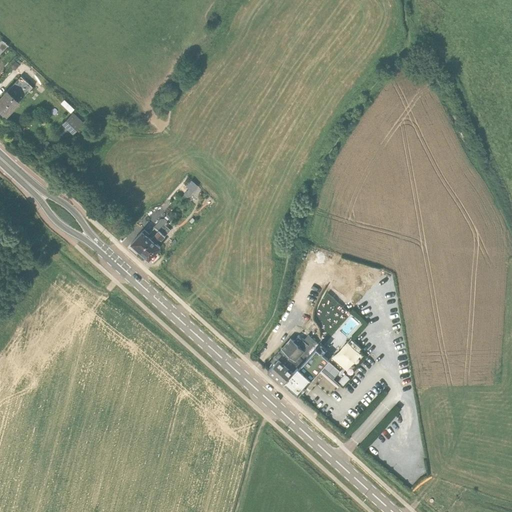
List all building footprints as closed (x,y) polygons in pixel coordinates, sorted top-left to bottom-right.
[(0,108),(7,115),(14,107),(32,86),(20,76),(0,98),(0,108)] [(63,124),(73,134),(81,124),(70,115),(63,124)] [(186,186),(189,188),(184,193),(188,197),(198,186),(191,180),(186,186)] [(142,232),(137,237),(130,244),(139,252),(158,231),(164,224),(166,222),(166,221),(164,219),(163,221),(161,219),(148,233),(144,229),(142,232)] [(170,230),(166,226),(164,224),(158,231),(139,252),(148,260),(155,253),(159,247),(155,244),(160,239),(161,240),(164,236),(165,237),(170,230)] [(308,335),(303,340),(308,345),(314,349),(315,348),(319,344),(308,335)] [(279,351),(274,356),(278,359),(284,364),(285,362),(289,365),(308,345),(303,340),(298,336),(293,342),(290,339),(279,351)] [(353,338),(345,346),(355,356),(363,349),(353,338)] [(273,365),(267,371),(269,373),(282,384),(281,384),(282,385),(284,384),(314,349),(308,345),(289,365),(285,362),(284,364),(278,359),(273,365)] [(334,377),(342,367),(328,356),(326,358),(325,356),(320,353),(315,348),(314,349),(284,384),(297,395),(298,394),(301,391),(306,396),(316,385),(329,396),(340,384),(342,387),(349,379),(350,378),(345,373),(338,380),(334,377)]
